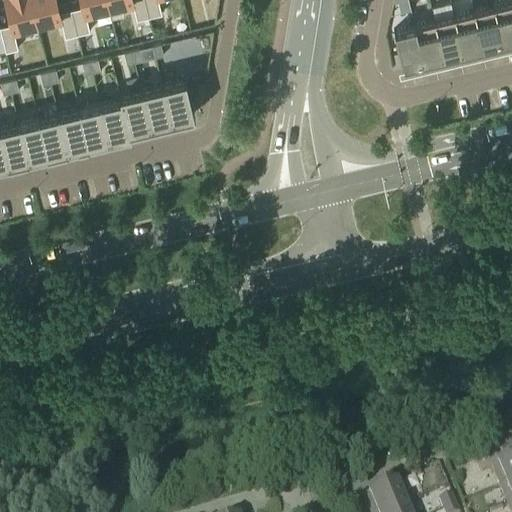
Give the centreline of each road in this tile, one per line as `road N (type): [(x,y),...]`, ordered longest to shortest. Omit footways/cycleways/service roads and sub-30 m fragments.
road 1 (residential): [(229,0),(213,130),(204,139),(0,194)]
road 2 (primary): [(0,353),(334,270)]
road 3 (primary): [(252,209),(0,270)]
road 4 (residential): [(373,0),(364,71),(385,97),(511,73)]
road 5 (residential): [(334,191),(314,108),(326,0)]
road 6 (primary): [(511,148),(334,191)]
road 7 (primary): [(334,270),(511,228)]
road 8 (residential): [(307,511),(296,486),(188,511)]
road 9 (residential): [(306,0),(285,134)]
